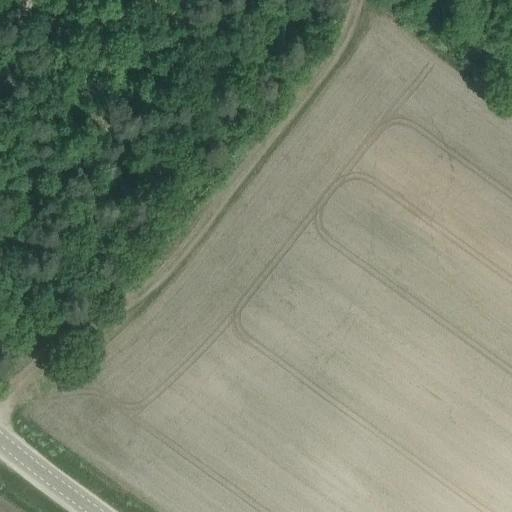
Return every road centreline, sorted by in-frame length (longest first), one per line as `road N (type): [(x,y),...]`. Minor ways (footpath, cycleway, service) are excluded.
road 1 (track): [(366,0),(312,79),(135,294),(54,351),(0,417)]
road 2 (tertiary): [(106,511),(0,434)]
